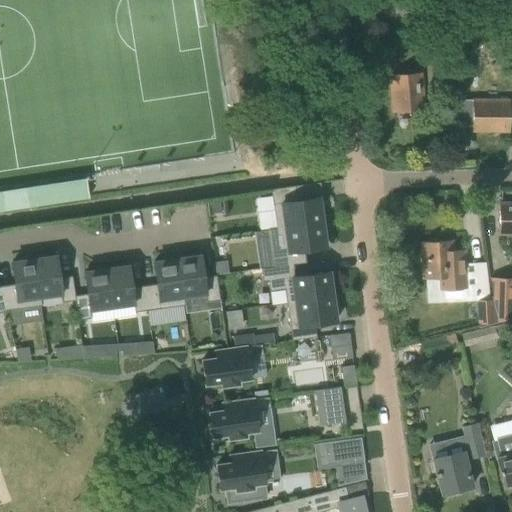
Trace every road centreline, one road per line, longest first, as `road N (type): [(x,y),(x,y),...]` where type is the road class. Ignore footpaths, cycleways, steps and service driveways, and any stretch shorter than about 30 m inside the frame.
road 1 (residential): [(402,511),(357,183),(511,177)]
road 2 (residential): [(0,243),(89,244),(196,230)]
